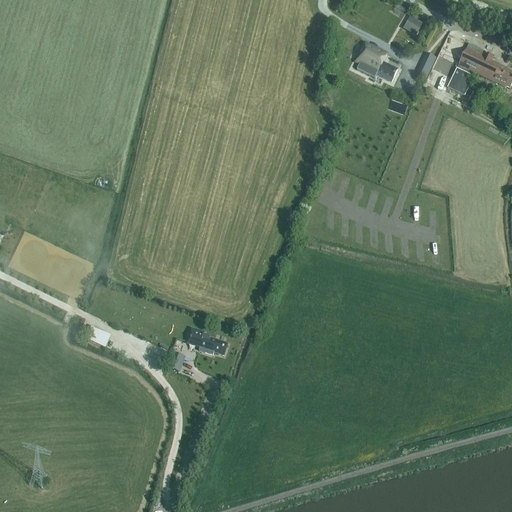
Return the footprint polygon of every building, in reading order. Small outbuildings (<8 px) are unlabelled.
[(412,19),(409,24),(420,31),(423,25),(412,19)] [(382,27),(375,38),(385,45),(392,34),(382,27)] [(357,71),(375,79),(376,76),(392,83),(398,71),(382,64),(387,55),(365,45),(356,63),(360,64),(357,71)] [(469,45),(448,89),(458,94),(456,98),(463,101),(465,97),(476,75),(505,89),(506,88),(510,90),(511,85),(511,73),(507,71),(507,70),(492,62),(494,59),(485,55),(486,54),(469,45)] [(428,55),(424,64),(432,68),(436,60),(428,55)] [(105,350),(110,339),(90,330),(85,341),(105,350)] [(187,343),(186,345),(199,349),(206,351),(205,354),(213,356),(214,354),(224,357),(228,345),(204,337),(205,334),(191,330),(187,343)] [(184,358),(172,354),(167,369),(178,373),(184,358)]
